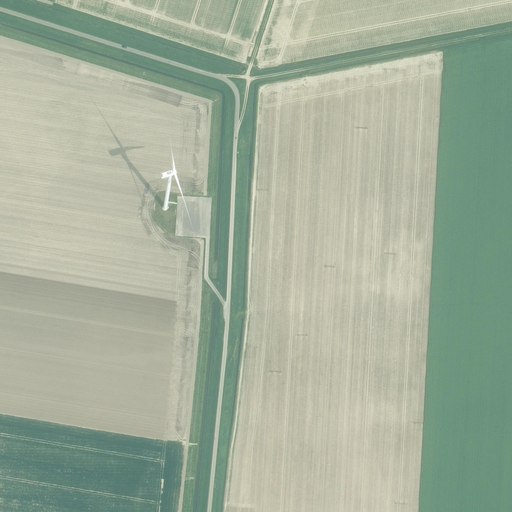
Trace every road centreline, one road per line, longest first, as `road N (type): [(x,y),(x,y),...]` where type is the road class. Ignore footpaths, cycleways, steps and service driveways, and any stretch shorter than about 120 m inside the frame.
road 1 (unclassified): [(208,511),(227,307),(234,89),(0,9)]
road 2 (track): [(248,79),(511,29)]
